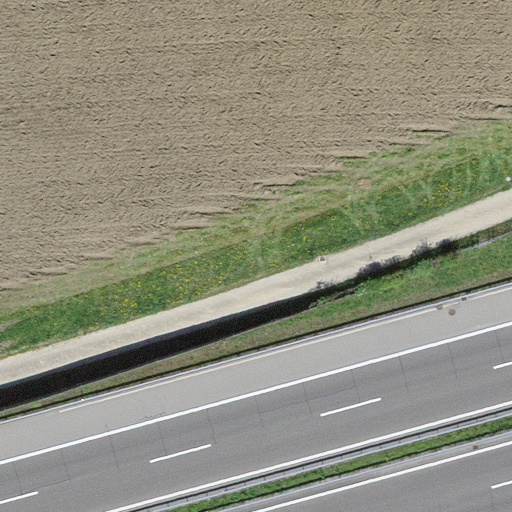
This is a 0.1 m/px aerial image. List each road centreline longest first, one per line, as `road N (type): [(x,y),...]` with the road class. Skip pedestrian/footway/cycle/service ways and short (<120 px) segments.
road 1 (track): [(0,375),(257,296),(511,204)]
road 2 (motorway): [(511,362),(0,502)]
